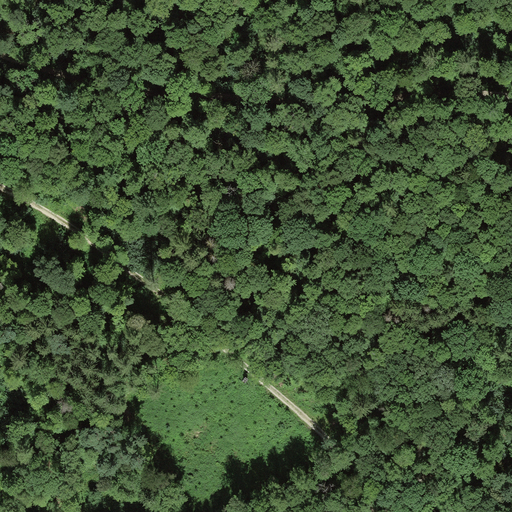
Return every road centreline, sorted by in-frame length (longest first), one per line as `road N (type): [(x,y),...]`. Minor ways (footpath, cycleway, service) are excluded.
road 1 (track): [(511,99),(322,101),(144,90),(0,56)]
road 2 (track): [(0,185),(157,289),(308,418),(357,468),(372,511)]
road 3 (track): [(511,460),(369,487)]
